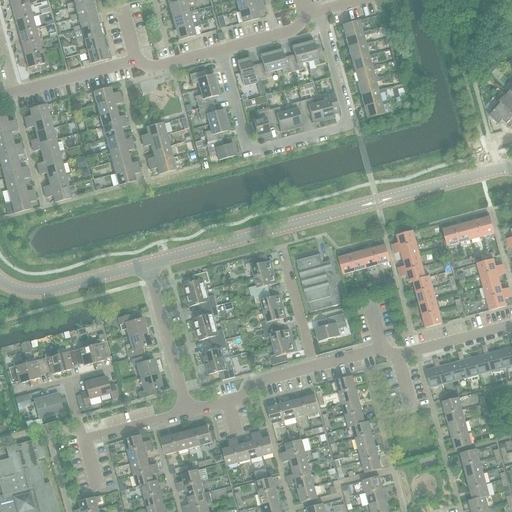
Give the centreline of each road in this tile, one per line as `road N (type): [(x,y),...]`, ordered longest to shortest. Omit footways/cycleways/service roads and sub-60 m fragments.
road 1 (residential): [(146,263),(496,169)]
road 2 (residential): [(222,49),(249,150),(336,128),(345,118),(316,12)]
road 3 (residential): [(511,324),(395,356),(382,348),(313,366)]
road 4 (residential): [(186,411),(146,263)]
road 5 (residential): [(146,263),(31,291),(0,277)]
road 6 (residential): [(313,366),(186,411)]
road 7 (residential): [(135,61),(12,92)]
road 8 (residential): [(313,366),(281,245)]
